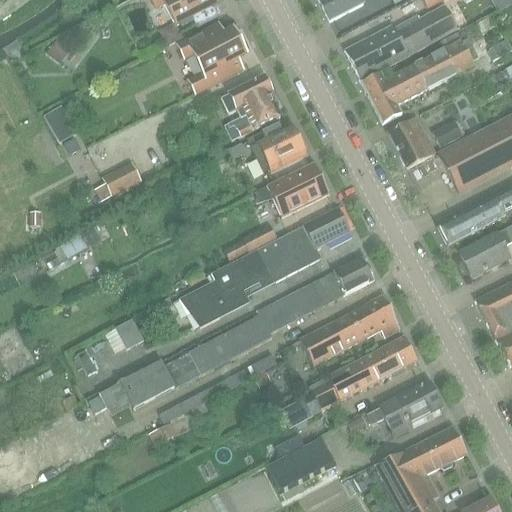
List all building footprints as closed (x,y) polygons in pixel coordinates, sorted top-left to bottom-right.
[(213,0),(149,0),(155,11),(163,6),(174,27),(179,24),(181,29),(193,23),(191,18),(216,5),(213,0)] [(320,0),(318,2),(329,25),(353,13),(361,8),(356,0),(320,0)] [(419,0),(427,13),(451,0),(419,0)] [(511,0),(493,0),(500,14),(511,8),(511,0)] [(392,30),(344,55),(360,86),(371,80),(381,75),(408,61),(408,60),(458,35),(457,33),(452,24),(445,10),(418,24),(416,21),(393,33),(392,30)] [(484,21),(477,25),(482,36),(490,32),(484,21)] [(219,28),(218,27),(177,48),(184,61),(192,57),(202,76),(188,84),(196,97),(242,72),(242,71),(241,71),(236,61),(245,56),(233,34),(223,39),(218,29),(219,28)] [(443,53),(413,69),(426,94),(473,69),(460,44),(457,36),(438,46),(443,53)] [(59,41),(48,57),(61,67),(73,51),(59,41)] [(360,86),(382,128),(402,117),(397,109),(426,94),(413,69),(385,83),(381,75),(360,86)] [(231,144),(280,121),(270,100),(273,99),(264,80),(227,98),(227,99),(220,102),(228,118),(236,114),(240,122),(224,130),(231,144)] [(61,109),(43,119),(58,145),(76,135),(61,109)] [(511,168),(511,119),(438,158),(458,196),(511,168)] [(406,173),(407,172),(436,157),(416,120),(386,136),(406,173)] [(440,151),(457,143),(463,139),(455,125),(449,128),(433,137),(440,151)] [(264,179),(305,159),(303,155),(306,152),(302,145),(298,145),(291,130),(280,136),(277,130),(247,145),(264,179)] [(242,147),(228,153),(233,163),(247,156),(242,147)] [(194,157),(182,163),(187,173),(199,166),(194,157)] [(102,206),(142,185),(133,166),(103,182),(106,188),(96,193),(102,206)] [(281,221),(329,197),(314,167),(251,198),(256,208),(272,203),(281,221)] [(182,173),(167,182),(172,192),(188,184),(182,173)] [(511,191),(437,230),(447,250),(505,220),(503,217),(511,212),(511,191)] [(240,291),(246,288),(271,275),(276,285),(320,262),(315,253),(348,236),(336,212),(273,245),(211,278),(214,284),(179,303),(198,330),(247,304),(240,291)] [(29,215),(29,229),(39,230),(40,215),(29,215)] [(57,260),(46,267),(50,274),(68,263),(89,251),(109,238),(104,229),(102,226),(82,238),(79,240),(77,237),(68,243),(68,244),(61,249),(60,249),(53,254),(57,260)] [(511,246),(511,229),(459,257),(472,282),(510,262),(504,250),(511,246)] [(244,258),(244,259),(273,244),(266,231),(238,246),(244,258)] [(226,252),(223,254),(228,265),(232,264),(244,258),(238,246),(233,249),(226,252)] [(259,319),(189,356),(201,379),(272,342),(269,337),(297,323),(344,299),(349,296),(367,287),(373,284),(374,283),(363,261),(361,262),(351,267),(257,315),(259,319)] [(200,271),(186,278),(191,288),(204,281),(200,271)] [(511,285),(475,304),(497,347),(511,338),(511,285)] [(384,342),(400,334),(401,332),(383,299),(299,345),(313,371),(380,334),(384,342)] [(145,345),(133,323),(115,333),(127,355),(145,345)] [(511,338),(497,347),(509,371),(511,369),(511,338)] [(16,340),(0,348),(0,358),(20,347),(16,340)] [(311,396),(303,401),(312,419),(320,414),(321,416),(340,406),(340,404),(416,364),(404,341),(328,381),(308,391),(311,396)] [(78,358),(89,379),(97,375),(86,354),(78,358)] [(271,358),(250,370),(251,371),(255,379),(276,368),(271,358)] [(160,367),(115,390),(116,392),(127,413),(129,416),(173,394),(160,367)] [(250,370),(199,397),(204,406),(254,380),(255,379),(251,371),(250,370)] [(265,374),(252,381),(258,391),(271,384),(265,374)] [(409,428),(441,411),(428,386),(378,412),(379,412),(366,419),(371,429),(383,423),(393,442),(411,432),(409,428)] [(73,397),(61,404),(66,413),(78,407),(73,397)] [(191,413),(190,413),(195,421),(208,413),(204,406),(191,413)] [(353,437),(367,430),(362,420),(348,428),(353,437)] [(172,426),(149,438),(156,450),(179,438),(172,426)] [(411,452),(426,480),(441,472),(445,474),(452,470),(453,465),(466,458),(451,430),(411,452)] [(299,437),(274,450),(280,463),(306,450),(299,437)] [(335,470),(320,442),(306,450),(280,463),(267,470),(281,498),(335,470)] [(437,500),(426,480),(411,452),(375,472),(396,511),(435,511),(431,504),(437,500)] [(361,484),(356,486),(360,494),(367,491),(364,485),(361,484)] [(494,511),(490,503),(489,502),(471,511),(494,511)]
